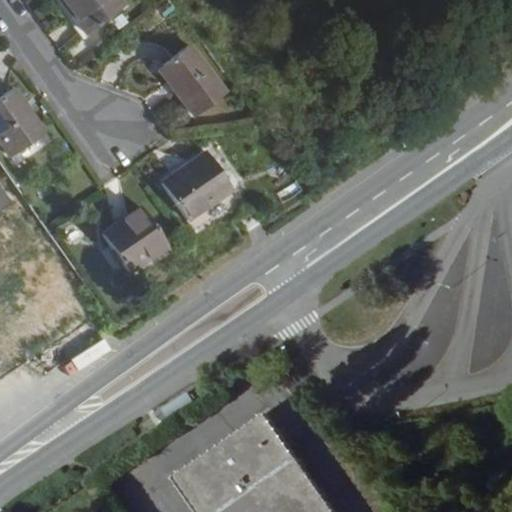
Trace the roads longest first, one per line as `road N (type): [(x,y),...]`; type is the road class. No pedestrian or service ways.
road 1 (secondary): [(0,473),(442,174)]
road 2 (unknown): [(498,177),(399,352),(359,399)]
road 3 (unknown): [(498,177),(469,364),(438,409)]
road 4 (residential): [(0,1),(106,154),(140,131)]
road 5 (unknown): [(279,283),(290,319),(329,377),(359,399)]
